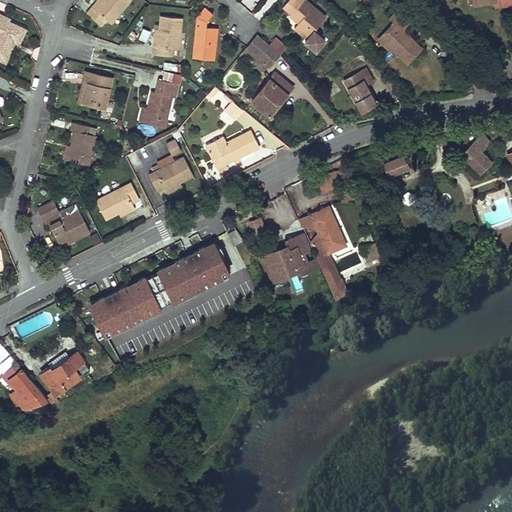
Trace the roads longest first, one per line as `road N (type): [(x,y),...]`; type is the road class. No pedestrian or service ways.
road 1 (tertiary): [(40,291),(331,146),(383,126),(511,103)]
road 2 (unknown): [(216,203),(241,253),(240,282),(122,339)]
road 3 (residential): [(31,134),(55,16)]
